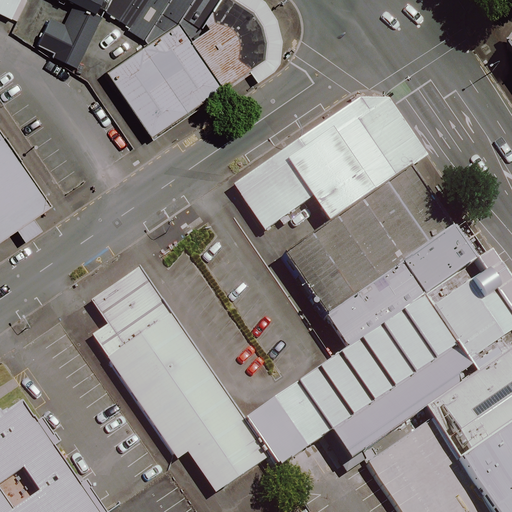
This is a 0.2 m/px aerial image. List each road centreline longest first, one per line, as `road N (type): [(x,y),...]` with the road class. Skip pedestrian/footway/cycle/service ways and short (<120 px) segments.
road 1 (residential): [(398,29),(0,299)]
road 2 (secondary): [(398,29),(511,189)]
